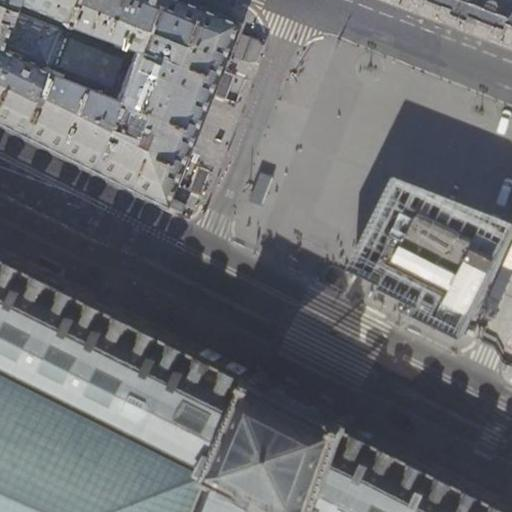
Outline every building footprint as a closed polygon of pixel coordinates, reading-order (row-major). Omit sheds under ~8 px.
[(0,0),(0,122),(16,131),(73,159),(160,203),(162,204),(163,202),(165,197),(202,104),(234,19),(225,15),(215,12),(186,0),(0,0)] [(246,60),(253,62),(258,48),(251,45),(246,60)] [(412,162),(365,257),(438,293),(433,303),(480,326),(511,260),(511,211),(484,198),(412,162)] [(166,208),(180,215),(183,207),(170,201),(166,208)] [(0,511),(511,511),(511,502),(504,498),(498,496),(486,490),(476,485),(470,482),(442,468),(420,457),(415,454),(389,442),(363,428),(354,424),(356,420),(347,415),(346,416),(330,408),(333,401),(321,395),(318,402),(306,396),(295,391),(298,384),(286,377),(283,385),(269,378),(266,377),(267,375),(263,373),(258,371),(255,376),(157,326),(118,307),(64,280),(0,247),(0,511)]
